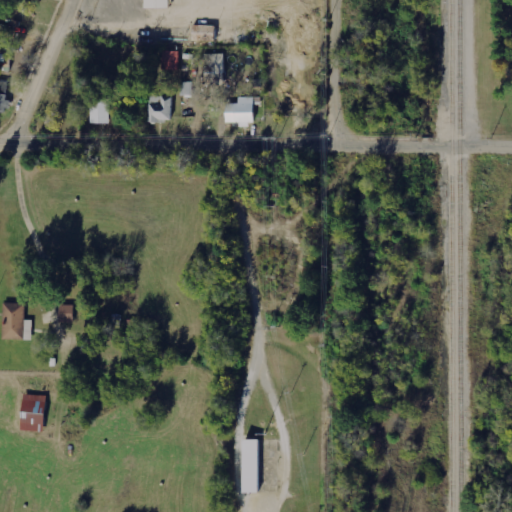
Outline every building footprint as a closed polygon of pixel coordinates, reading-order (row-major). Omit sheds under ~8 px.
[(168,8),(168,0),(144,0),(145,8),(168,8)] [(216,41),(216,26),(193,25),(192,41),(216,41)] [(0,69),(12,71),(13,51),(0,50),(0,69)] [(163,70),(179,70),(179,52),(163,51),(163,70)] [(0,111),(7,112),(9,82),(0,81),(0,111)] [(182,95),(193,95),(193,82),(182,82),(182,95)] [(173,97),(150,97),(149,122),(172,123),(173,97)] [(238,104),(225,104),(225,123),(240,123),(240,125),(253,125),(254,98),(238,97),(238,104)] [(90,124),(110,124),(111,99),(90,99),(90,124)] [(4,339),(32,340),(33,320),(26,320),(26,303),(4,303),(4,339)] [(73,305),(59,305),(59,322),(74,322),(73,305)] [(45,395),(21,394),(20,431),(44,432),(45,395)] [(242,492),(261,493),(261,439),(242,439),(242,492)]
